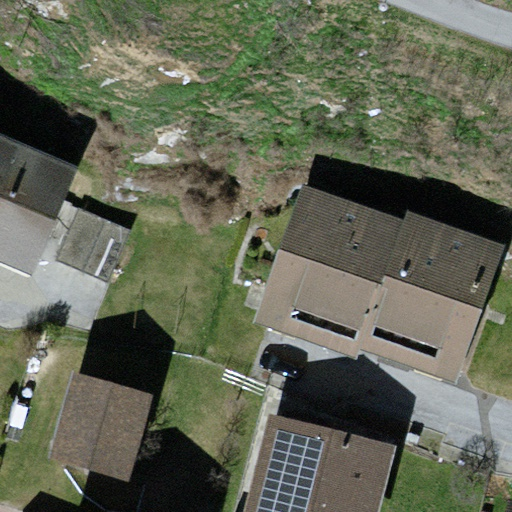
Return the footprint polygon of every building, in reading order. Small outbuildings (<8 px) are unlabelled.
[(68,165),(0,136),(0,261),(23,272),(68,165)] [(402,213),(299,175),(247,313),(453,378),(499,247),(402,213)] [(129,229),(75,206),(53,258),(107,281),(129,229)] [(146,387),(71,363),(41,454),(116,478),(146,387)] [(375,511),(391,449),(268,420),(245,511),(375,511)] [(511,511),(511,494),(502,493),(498,511),(511,511)]
